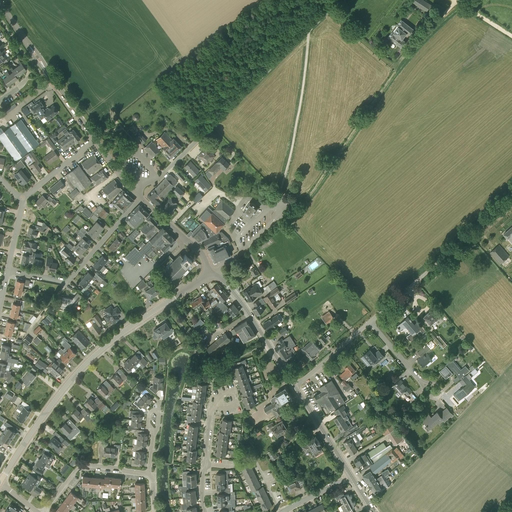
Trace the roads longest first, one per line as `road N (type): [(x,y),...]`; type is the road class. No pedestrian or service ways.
road 1 (residential): [(0,481),(50,404),(106,343),(211,272)]
road 2 (unclassified): [(136,194),(339,0)]
road 3 (unclassified): [(370,321),(511,198)]
road 4 (residential): [(139,197),(67,282),(7,270)]
road 5 (residential): [(295,388),(243,305),(211,272)]
road 6 (residential): [(45,511),(85,466),(148,474)]
